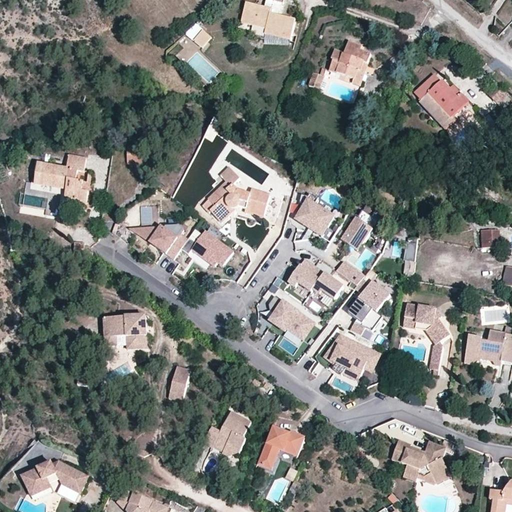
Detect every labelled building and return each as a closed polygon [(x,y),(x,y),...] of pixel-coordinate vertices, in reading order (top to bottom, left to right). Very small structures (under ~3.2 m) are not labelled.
[(291,41),(296,22),(278,18),(280,5),(283,5),(284,0),(263,0),(266,1),(265,9),(246,5),(242,23),(266,30),(265,34),(291,41)] [(195,31),(194,31),(187,37),(195,44),(203,33),(197,28),(195,31)] [(203,33),(195,44),(203,50),(212,39),(203,33)] [(360,88),(371,57),(361,53),(356,51),(358,47),(349,44),(344,56),(335,52),(331,62),(333,62),(330,73),(354,82),(353,85),(360,88)] [(309,87),(320,91),(324,77),(313,74),(309,87)] [(442,84),(435,77),(415,95),(421,102),(420,104),(446,132),(456,123),(454,120),(470,104),(462,96),(458,100),(450,90),(443,82),(442,84)] [(454,87),(450,90),(458,100),(462,96),(454,87)] [(146,165),(146,148),(127,148),(128,165),(146,165)] [(82,191),(84,182),(76,181),(78,171),(84,172),(86,159),(68,156),(67,167),(38,163),(35,184),(60,188),(66,189),(66,194),(64,202),(77,204),(77,202),(87,203),(89,192),(82,191)] [(264,216),(270,196),(252,191),(250,195),(237,192),(233,187),(240,181),(230,169),(220,178),(225,184),(203,205),(218,220),(229,210),(232,212),(233,212),(234,212),(236,212),(237,211),(238,209),(245,211),(264,216)] [(336,219),(317,207),(320,202),(312,197),(310,199),(303,197),(297,218),(305,223),(303,226),(323,238),(336,219)] [(380,224),(385,215),(369,204),(364,212),(380,224)] [(221,224),(234,212),(233,212),(232,212),(229,210),(218,220),(221,224)] [(263,220),(264,216),(245,211),(244,214),(263,220)] [(359,253),(380,224),(364,212),(343,242),(359,253)] [(189,240),(182,235),(185,231),(180,228),(166,227),(165,229),(161,227),(159,231),(156,229),(143,229),(139,234),(156,246),(155,247),(167,256),(168,254),(175,259),(182,250),(189,240)] [(139,234),(143,229),(129,230),(155,247),(156,246),(139,234)] [(234,252),(205,233),(202,238),(194,232),(189,240),(182,250),(190,256),(193,251),(217,266),(219,263),(225,266),(234,252)] [(481,249),(500,249),(499,232),(480,233),(481,249)] [(83,256),(84,247),(84,244),(74,243),(74,256),(83,256)] [(416,247),(406,246),(406,262),(415,263),(416,247)] [(83,256),(92,257),(93,253),(87,247),(84,247),(83,256)] [(344,289),(304,261),(288,284),(296,289),(299,285),(310,293),(312,290),(320,295),(323,291),(336,300),(344,289)] [(337,273),(357,287),(364,278),(344,264),(337,273)] [(511,269),(507,268),(502,286),(511,287),(511,269)] [(405,272),(403,279),(414,281),(415,274),(405,272)] [(367,320),(360,330),(362,331),(367,324),(375,330),(382,319),(378,313),(388,297),(373,287),(371,290),(363,285),(361,289),(371,296),(359,314),(367,320)] [(344,307),(351,312),(361,299),(354,294),(344,307)] [(314,324),(274,297),(269,305),(271,312),(276,316),(272,321),(285,330),(287,327),(305,339),(314,324)] [(436,311),(407,307),(404,320),(417,322),(416,325),(421,326),(426,333),(434,344),(436,347),(440,344),(449,337),(438,321),(435,316),(436,311)] [(103,316),(104,336),(127,335),(128,342),(128,346),(147,344),(145,313),(103,316)] [(416,325),(417,322),(404,320),(403,329),(426,333),(421,326),(416,325)] [(385,355),(340,330),(325,358),(347,370),(344,375),(356,382),(360,379),(365,371),(374,376),(385,355)] [(511,365),(511,337),(505,336),(490,334),(489,342),(488,345),(482,343),(482,340),(469,338),(466,360),(472,361),(479,356),(502,360),(502,364),(511,365)] [(105,344),(128,342),(127,335),(104,336),(105,344)] [(437,377),(443,348),(440,344),(436,347),(434,344),(429,371),(433,371),(432,376),(437,377)] [(501,369),(502,364),(502,360),(479,356),(472,361),(466,360),(465,365),(474,367),(479,363),(493,365),(497,368),(501,369)] [(511,365),(503,364),(500,385),(511,386),(511,378),(511,365)] [(182,400),(189,374),(177,370),(169,396),(182,400)] [(260,385),(253,380),(245,393),(251,397),(252,397),(257,389),(260,385)] [(264,394),(257,389),(252,397),(251,397),(249,401),(256,406),(264,394)] [(180,404),(182,400),(169,396),(168,400),(180,404)] [(239,446),(251,424),(230,413),(220,434),(211,429),(202,446),(212,450),(214,445),(225,451),(229,453),(233,453),(236,454),(238,455),(243,448),(239,446)] [(303,439),(290,433),(289,436),(273,429),(267,445),(266,444),(257,465),(270,471),(278,450),(296,458),(303,439)] [(409,453),(410,449),(411,447),(398,443),(392,461),(407,467),(404,475),(417,480),(424,482),(432,477),(434,480),(449,473),(443,461),(446,451),(429,444),(425,455),(423,459),(409,453)] [(425,455),(410,449),(409,453),(423,459),(425,455)] [(51,465),(50,463),(21,478),(31,498),(51,488),(50,486),(46,480),(56,476),(59,481),(61,485),(80,494),(88,478),(59,463),(51,465)] [(451,478),(449,473),(434,480),(432,477),(424,482),(436,487),(451,478)] [(416,483),(417,480),(404,475),(403,478),(416,483)] [(59,481),(56,476),(46,480),(50,486),(59,481)] [(511,483),(504,493),(491,491),(489,501),(493,501),(491,511),(505,511),(507,506),(511,506),(511,483)] [(166,511),(167,510),(128,493),(117,504),(124,511),(166,511)]
